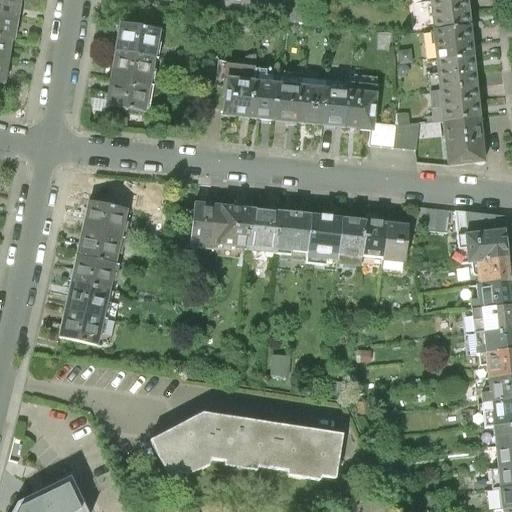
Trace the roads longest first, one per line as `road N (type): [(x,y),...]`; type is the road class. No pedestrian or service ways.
road 1 (residential): [(511,195),(50,148)]
road 2 (residential): [(0,367),(50,148)]
road 3 (residential): [(50,148),(74,0)]
